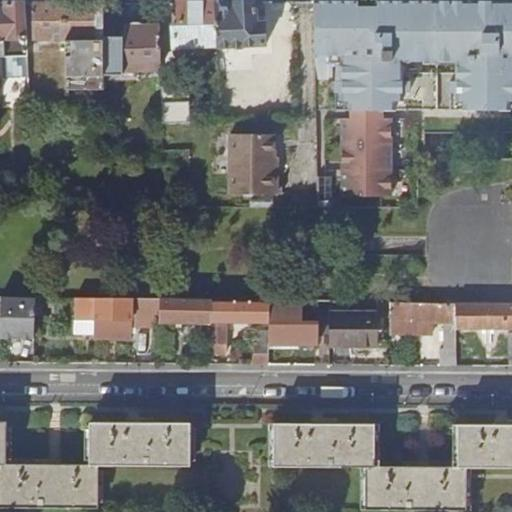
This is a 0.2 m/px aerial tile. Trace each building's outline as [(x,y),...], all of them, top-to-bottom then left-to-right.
[(24,2),(0,2),(0,79),(29,80),(28,67),(28,55),(27,38),(24,2)] [(65,40),(64,2),(32,2),(32,40),(65,40)] [(103,38),(103,2),(64,2),(65,40),(65,90),(104,89),(104,77),(103,38)] [(217,46),(215,2),(177,2),(177,12),(178,25),(172,25),(173,49),(217,46)] [(255,25),(254,2),(215,2),(217,46),(230,46),(230,47),(244,47),(244,45),(266,44),(264,24),(255,25)] [(511,2),(315,2),(315,55),(342,55),(342,82),(336,82),(336,93),(342,93),(342,101),(349,101),(349,110),(383,110),(509,110),(509,101),(511,101),(511,2)] [(161,69),(160,28),(126,28),(125,43),(123,43),(122,38),(103,38),(104,77),(123,77),(123,70),(161,69)] [(161,76),(163,113),(178,113),(176,75),(161,76)] [(383,110),(349,110),(349,119),(384,119),(383,110)] [(342,119),(342,196),(390,196),(390,119),(384,119),(349,119),(342,119)] [(278,192),(277,156),(274,156),(274,138),(274,134),(229,135),(230,193),(278,192)] [(318,196),(318,208),(331,208),(331,196),(318,196)] [(35,298),(0,297),(0,336),(21,337),(21,333),(34,334),(35,298)] [(99,298),(76,298),(75,334),(95,335),(95,338),(133,338),(133,327),(159,327),(159,323),(160,299),(99,298)] [(212,299),(160,299),(159,323),(211,323),(211,320),(212,299)] [(211,323),(210,354),(227,354),(227,321),(270,322),(270,300),(214,299),(213,321),(211,320),(211,323)] [(270,322),(269,330),(269,343),(317,343),(318,334),(325,333),(325,318),(306,317),(301,321),(301,324),(288,324),(288,313),(296,313),(296,307),(307,307),(307,309),(314,309),(313,301),(270,300),(270,322)] [(456,302),(389,302),(389,335),(432,335),(432,321),(444,321),(444,350),(441,349),(441,366),(456,366),(456,327),(456,302)] [(511,327),(511,302),(456,302),(456,327),(511,327)] [(330,314),(329,344),(378,344),(378,314),(330,314)] [(253,363),(269,363),(269,343),(269,330),(255,330),(253,363)] [(319,365),(329,365),(330,354),(319,354),(319,365)] [(0,422),(0,507),(99,508),(99,465),(191,466),(191,423),(92,422),(91,465),(7,465),(7,422),(0,422)] [(374,424),(274,423),(274,466),(366,466),(366,509),(466,510),(466,467),(511,467),(511,424),(458,424),(458,467),(374,467),(374,424)]
